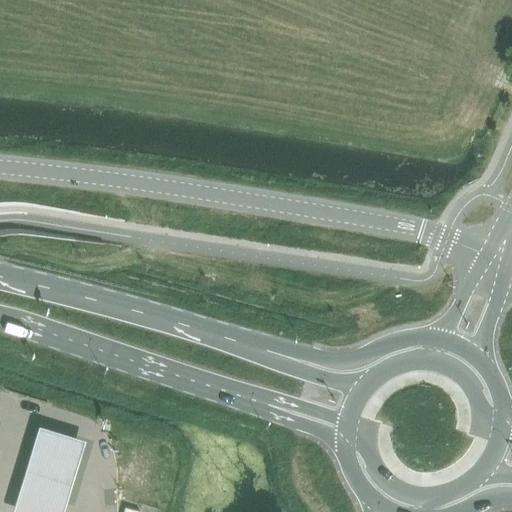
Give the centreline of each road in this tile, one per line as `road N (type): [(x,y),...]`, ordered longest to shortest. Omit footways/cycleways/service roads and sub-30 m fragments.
road 1 (unclassified): [(498,257),(391,225),(0,171)]
road 2 (primary): [(260,350),(0,275)]
road 3 (primary): [(0,321),(252,400)]
road 4 (primary): [(440,337),(410,337),(343,362),(260,350)]
road 5 (primary): [(347,422),(366,435),(374,467),(394,488),(432,497)]
road 6 (primary): [(374,377),(351,384),(260,350)]
